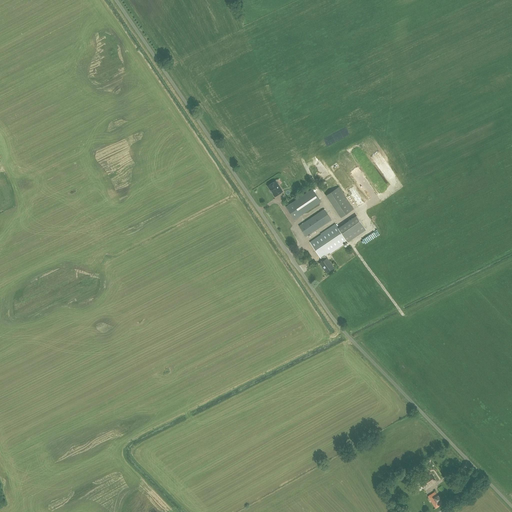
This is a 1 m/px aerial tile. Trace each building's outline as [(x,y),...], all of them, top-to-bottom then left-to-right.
[(341,176),(352,200),(358,197),(347,173),(341,176)] [(275,196),(282,191),(275,181),(267,186),(275,196)] [(341,217),(353,209),(339,187),(326,195),(341,217)] [(295,219),(321,202),(312,189),(286,206),(295,219)] [(306,237),(331,220),(324,209),(299,226),(306,237)] [(356,216),(338,228),(347,243),(366,230),(356,216)] [(336,225),(310,242),(321,258),(322,257),(325,255),(346,241),(336,225)] [(324,260),(320,263),(326,272),(333,268),(325,255),(322,257),(324,260)] [(425,489),(437,482),(430,472),(427,474),(426,471),(424,467),(419,470),(422,474),(422,473),(425,477),(419,480),(425,489)] [(435,491),(428,496),(435,508),(443,503),(440,499),(435,491)]
